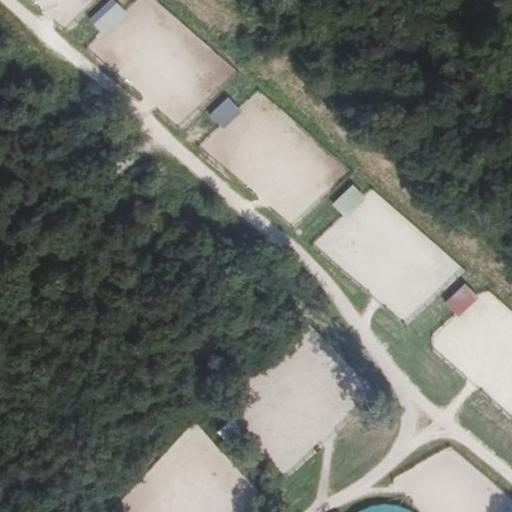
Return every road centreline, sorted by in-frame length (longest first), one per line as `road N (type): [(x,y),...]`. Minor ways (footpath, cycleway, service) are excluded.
road 1 (track): [(0,0),(337,290),(396,385),(511,487)]
road 2 (track): [(158,136),(0,264)]
road 3 (track): [(432,417),(363,483),(315,511)]
